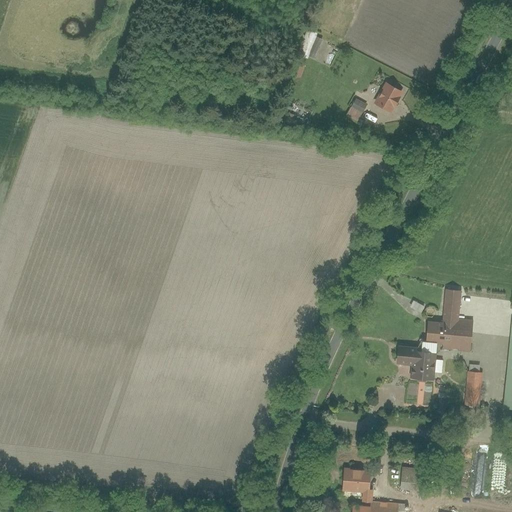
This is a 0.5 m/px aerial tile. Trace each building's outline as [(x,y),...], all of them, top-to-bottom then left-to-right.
[(307,31),(300,55),(311,58),(318,35),(307,31)] [(298,60),(294,78),(301,79),(305,62),(298,60)] [(387,82),(374,103),(392,113),(404,92),(387,82)] [(366,103),(355,98),(347,114),(358,120),(366,103)] [(443,320),(458,321),(460,291),(445,290),(443,320)] [(411,306),(422,311),(424,305),(413,301),(411,306)] [(443,320),(428,318),(425,348),(470,352),(473,322),(458,321),(443,320)] [(411,380),(433,382),(435,353),(413,351),(411,380)] [(468,370),(463,405),(479,407),(483,372),(468,370)] [(373,470),(344,468),(342,491),(371,494),(373,470)] [(400,485),(410,485),(410,479),(407,479),(407,472),(400,472),(400,485)]
